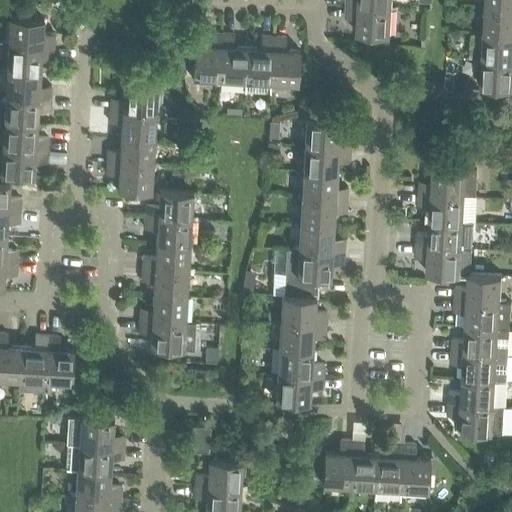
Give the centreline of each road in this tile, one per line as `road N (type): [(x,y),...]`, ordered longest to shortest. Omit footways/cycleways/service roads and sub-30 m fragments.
road 1 (residential): [(374,291),(423,295),(415,412),(354,408)]
road 2 (residential): [(374,291),(387,91)]
road 3 (residential): [(74,207),(87,9)]
road 4 (residential): [(156,403),(354,408)]
road 5 (residential): [(74,207),(111,209),(106,304)]
road 6 (residential): [(354,408),(362,291),(374,291)]
road 7 (residential): [(387,91),(371,89),(315,41),(310,7)]
road 8 (residential): [(511,98),(387,91)]
